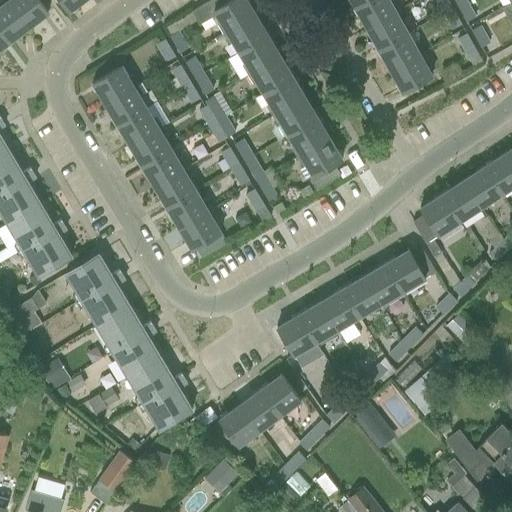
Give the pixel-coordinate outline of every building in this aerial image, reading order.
[(0,0),(0,29),(9,41),(28,27),(7,0),(0,0)] [(48,12),(38,0),(7,0),(28,27),(48,12)] [(83,0),(60,0),(69,11),(83,0)] [(223,33),(255,14),(247,0),(229,0),(228,1),(227,0),(209,0),(191,11),(199,24),(212,16),(223,33)] [(391,0),(390,1),(389,0),(367,0),(354,8),(366,28),(400,9),(394,0),(391,0)] [(434,0),(442,13),(452,8),(447,0),(434,0)] [(476,16),(466,0),(465,0),(456,5),(466,22),(476,16)] [(452,8),(442,13),(451,30),(461,24),(452,8)] [(400,9),(366,28),(377,49),(408,32),(402,20),(405,18),(400,9)] [(255,14),(223,33),(229,43),(231,41),(238,52),(268,34),(255,14)] [(480,46),(489,41),(480,25),(471,31),(480,46)] [(0,48),(9,41),(0,29),(0,48)] [(179,31),(169,36),(179,53),(189,47),(179,31)] [(408,32),(377,49),(389,70),(423,51),(417,41),(415,43),(408,32)] [(238,52),(235,54),(247,74),(280,55),(268,34),(238,52)] [(475,50),(466,34),(457,38),(465,55),(475,50)] [(174,57),(164,39),(156,44),(166,62),(174,57)] [(428,60),(423,51),(389,70),(401,92),(431,75),(425,63),(428,60)] [(280,55),(247,74),(253,84),(256,82),(262,93),(292,75),(280,55)] [(194,79),(203,73),(194,57),(184,62),(194,79)] [(131,74),(128,76),(121,65),(92,83),(104,104),(137,84),(131,74)] [(180,87),(189,81),(180,65),(170,71),(180,87)] [(213,90),(203,73),(194,79),(204,96),(213,90)] [(292,75),(262,93),(269,104),(266,105),(272,115),(304,96),(292,75)] [(189,81),(180,87),(190,104),(200,99),(189,81)] [(142,93),(137,84),(104,104),(117,125),(146,107),(139,95),(142,93)] [(219,91),(203,100),(216,121),(231,112),(219,91)] [(304,96),(272,115),(278,125),(280,123),(287,134),(316,116),(304,96)] [(216,121),(203,100),(192,107),(194,112),(197,111),(207,126),(216,121)] [(152,117),(146,107),(117,125),(129,145),(161,126),(155,115),(152,117)] [(231,112),(216,121),(227,138),(236,133),(226,116),(232,113),(231,112)] [(329,137),(316,116),(287,134),(293,145),(291,147),(296,156),(329,137)] [(0,127),(4,125),(1,120),(0,121),(0,156),(9,151),(0,135),(0,127)] [(216,121),(207,126),(217,144),(227,138),(216,121)] [(167,135),(161,126),(129,145),(141,166),(171,148),(164,136),(167,135)] [(341,158),(329,137),(296,156),(302,166),(305,165),(311,175),(308,176),(316,189),(340,175),(333,163),(341,158)] [(243,138),(234,144),(243,160),(253,154),(243,138)] [(229,169),(238,163),(229,147),(220,153),(229,169)] [(177,159),(171,148),(141,166),(154,186),(186,167),(180,157),(177,159)] [(0,189),(32,172),(29,167),(21,172),(9,151),(0,156),(0,189)] [(511,163),(505,152),(484,166),(502,194),(511,187),(511,163)] [(263,173),(253,154),(243,160),(254,178),(263,173)] [(249,181),(238,163),(229,169),(239,186),(249,181)] [(484,166),(463,179),(481,207),(502,194),(484,166)] [(192,176),(186,167),(154,186),(166,207),(195,189),(188,178),(192,176)] [(32,172),(0,189),(0,210),(6,222),(40,202),(27,181),(35,177),(32,172)] [(481,207),(463,179),(441,193),(460,221),(481,207)] [(277,197),(272,188),(267,181),(259,186),(269,202),(277,197)] [(201,200),(195,189),(166,207),(178,227),(211,208),(205,198),(201,200)] [(262,222),(270,217),(254,189),(245,194),(262,222)] [(460,221),(441,193),(419,207),(438,235),(460,221)] [(40,202),(6,222),(18,242),(13,244),(17,251),(62,224),(60,219),(52,223),(40,202)] [(280,202),(272,207),(276,214),(284,209),(280,202)] [(211,208),(178,227),(191,249),(194,247),(221,231),(214,220),(217,218),(211,208)] [(62,224),(17,251),(21,257),(26,254),(38,275),(71,255),(58,233),(65,229),(62,224)] [(511,229),(503,238),(509,247),(511,243),(511,229)] [(221,231),(194,247),(201,258),(227,242),(221,231)] [(492,249),(488,253),(496,260),(509,247),(503,238),(493,247),(492,249)] [(424,278),(411,256),(407,249),(385,262),(402,291),(424,278)] [(99,252),(65,273),(77,293),(73,295),(77,302),(122,275),(119,270),(111,274),(99,252)] [(445,259),(438,264),(449,283),(453,288),(460,297),(474,283),(467,276),(466,275),(461,281),(459,282),(445,259)] [(385,262),(363,275),(380,304),(402,291),(385,262)] [(124,279),(122,275),(77,302),(80,308),(85,305),(97,325),(130,305),(117,284),(124,279)] [(363,275),(342,288),(359,316),(380,304),(363,275)] [(359,316),(342,288),(321,300),(338,329),(359,316)] [(443,314),(456,300),(448,293),(435,307),(443,314)] [(30,297),(5,312),(18,337),(41,323),(33,310),(37,308),(30,297)] [(321,300),(299,313),(316,342),(338,329),(321,300)] [(130,305),(97,325),(108,344),(104,346),(108,353),(153,326),(150,321),(143,326),(130,305)] [(478,332),(458,312),(445,325),(465,345),(478,332)] [(316,342),(299,313),(277,326),(294,355),(316,342)] [(153,326),(108,353),(111,359),(116,356),(128,376),(161,356),(148,336),(156,331),(153,326)] [(415,326),(401,340),(409,348),(422,334),(415,326)] [(36,333),(23,341),(31,354),(44,347),(36,333)] [(409,348),(401,340),(388,354),(395,361),(409,348)] [(446,355),(445,356),(440,360),(415,381),(404,390),(413,402),(424,415),(441,401),(433,392),(458,371),(455,367),(446,355)] [(173,378),(161,356),(128,376),(140,396),(136,398),(139,404),(184,378),(181,373),(173,378)] [(485,373),(482,375),(511,409),(511,371),(501,359),(498,361),(485,373)] [(54,361),(39,370),(51,390),(66,381),(54,361)] [(378,362),(360,379),(368,388),(386,371),(378,362)] [(279,415),(300,400),(281,373),(260,389),(279,415)] [(79,375),(67,382),(72,392),(85,385),(79,375)] [(184,378),(139,404),(144,411),(148,408),(160,428),(192,409),(179,387),(187,383),(184,378)] [(360,379),(343,397),(350,405),(368,388),(360,379)] [(110,387),(99,394),(105,405),(116,398),(110,387)] [(260,389),(240,403),(259,430),(279,415),(260,389)] [(98,393),(87,400),(94,413),(106,406),(105,405),(99,394),(98,393)] [(350,405),(343,397),(325,415),(332,423),(350,405)] [(259,430),(240,403),(219,419),(238,445),(259,430)] [(378,413),(361,426),(368,436),(385,423),(378,413)] [(329,426),(321,418),(298,442),(305,450),(329,426)] [(511,477),(511,432),(501,421),(485,437),(486,438),(477,446),(478,447),(475,449),(458,428),(444,440),(471,473),(486,457),(494,464),(495,464),(511,479),(511,477)] [(132,438),(126,445),(134,452),(140,445),(132,438)] [(115,491),(136,461),(119,449),(98,479),(115,491)] [(155,450),(150,466),(164,470),(169,454),(155,450)] [(297,451),(286,463),(294,470),(305,459),(297,451)] [(238,473),(222,458),(210,472),(225,487),(238,473)] [(455,459),(447,465),(453,472),(460,480),(464,476),(466,474),(455,459)] [(294,470),(286,463),(266,483),(273,491),(294,470)] [(439,511),(438,510),(435,511),(471,511),(485,498),(473,486),(464,476),(460,480),(453,487),(463,497),(446,511),(439,511)] [(349,499),(359,511),(382,511),(363,488),(349,499)] [(59,511),(63,499),(30,489),(23,511),(59,511)] [(347,501),(339,507),(342,511),(352,511),(354,510),(347,501)] [(269,503),(262,509),(264,511),(273,511),(276,510),(269,503)]
